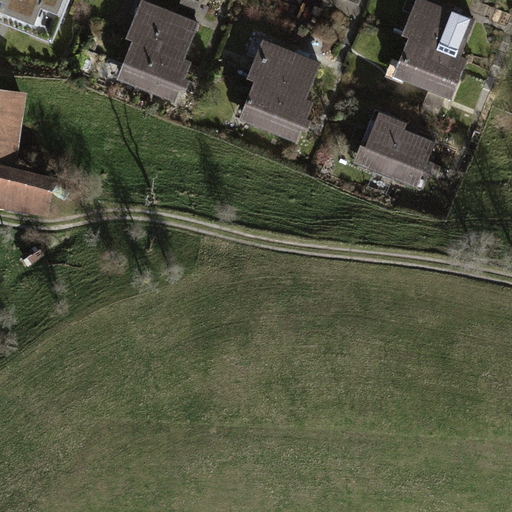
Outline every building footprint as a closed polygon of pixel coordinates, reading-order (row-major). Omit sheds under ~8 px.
[(69,0),(0,0),(0,25),(51,46),(69,0)] [(474,23),(419,0),(402,39),(409,42),(393,78),(450,102),(467,61),(459,58),(474,23)] [(198,26),(144,3),(127,42),(134,45),(118,81),(175,105),(192,64),(184,60),(198,26)] [(319,65),(265,42),(248,81),(255,84),(239,120),(296,144),(313,103),(305,99),(319,65)] [(27,98),(0,93),(0,206),(53,215),(58,180),(14,173),(27,98)] [(440,139),(381,114),(361,163),(420,188),(440,139)]
